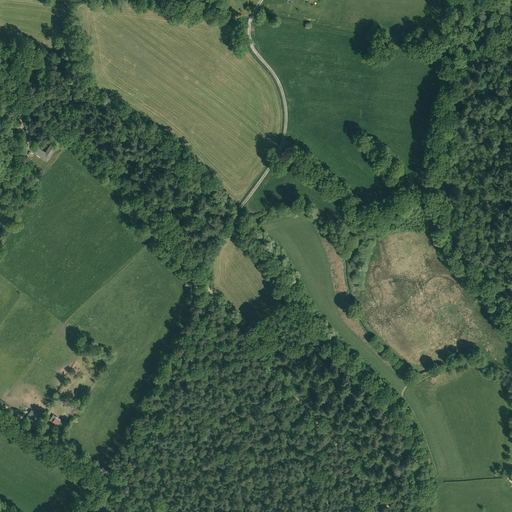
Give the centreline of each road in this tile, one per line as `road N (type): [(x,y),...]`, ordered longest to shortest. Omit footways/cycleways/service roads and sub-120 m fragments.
road 1 (track): [(399,511),(86,146),(19,102)]
road 2 (track): [(170,511),(0,405)]
